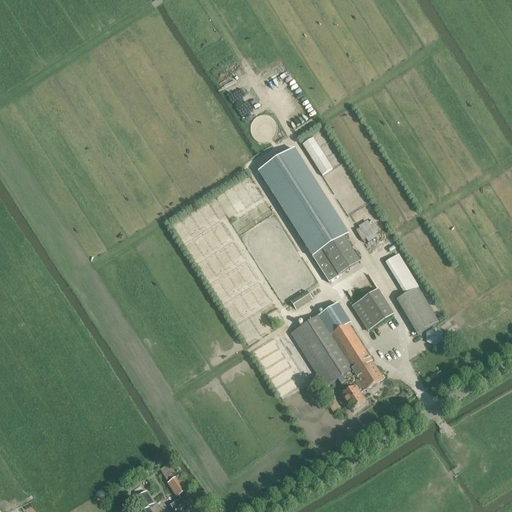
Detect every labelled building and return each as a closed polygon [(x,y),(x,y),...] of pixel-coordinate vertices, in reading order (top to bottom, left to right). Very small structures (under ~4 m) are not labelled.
[(226,89),(242,118),(263,107),(253,87),(249,89),(243,79),(226,89)] [(314,139),(303,146),(322,177),(333,170),(314,139)] [(295,150),(259,173),(329,283),(339,277),(360,263),(344,238),(349,235),(295,150)] [(377,232),(381,230),(373,218),(360,227),(369,242),(379,236),(377,232)] [(438,323),(418,289),(397,301),(418,335),(438,323)] [(352,308),(368,333),(394,316),(379,291),(352,308)] [(307,292),(291,302),(296,310),(313,299),(308,292),(307,292)] [(357,379),(360,384),(356,387),(342,396),(352,411),(365,402),(360,394),(364,390),(365,392),(384,380),(349,325),(351,324),(339,305),(319,318),(291,335),(326,389),(338,381),(343,388),(357,379)] [(439,327),(426,334),(434,347),(446,340),(439,327)] [(336,401),(329,406),(335,415),(341,411),(342,410),(336,401)] [(178,477),(168,484),(177,498),(178,497),(185,493),(187,491),(178,477)] [(144,511),(143,511),(151,511),(149,508),(155,505),(147,492),(136,499),(144,511)] [(180,500),(170,507),(172,509),(173,511),(196,511),(198,511),(188,495),(187,496),(185,493),(178,497),(180,500)]
